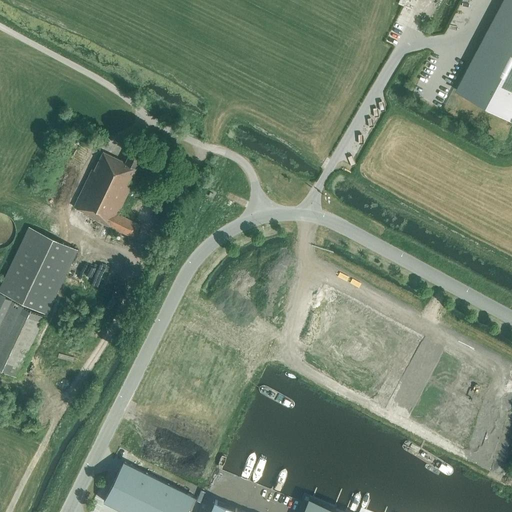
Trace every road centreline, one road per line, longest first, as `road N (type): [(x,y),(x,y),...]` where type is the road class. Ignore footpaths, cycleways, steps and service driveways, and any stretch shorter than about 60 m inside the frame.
road 1 (track): [(9,511),(114,327),(140,263),(69,230),(72,198)]
road 2 (unclassified): [(266,217),(246,166),(169,131),(107,84),(0,26)]
road 3 (tertiary): [(68,511),(187,272),(225,234)]
road 4 (tertiary): [(511,319),(331,221),(266,217)]
